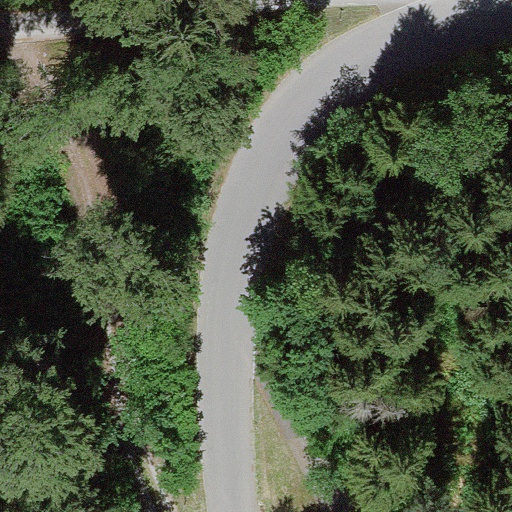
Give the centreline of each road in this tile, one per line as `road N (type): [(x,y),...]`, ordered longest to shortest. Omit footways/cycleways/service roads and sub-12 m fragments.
road 1 (unclassified): [(234,511),(228,330),(239,228),(291,122),(351,69),(441,16)]
road 2 (track): [(169,511),(121,384),(106,191),(58,92),(2,30)]
road 3 (unclassified): [(0,30),(258,0)]
